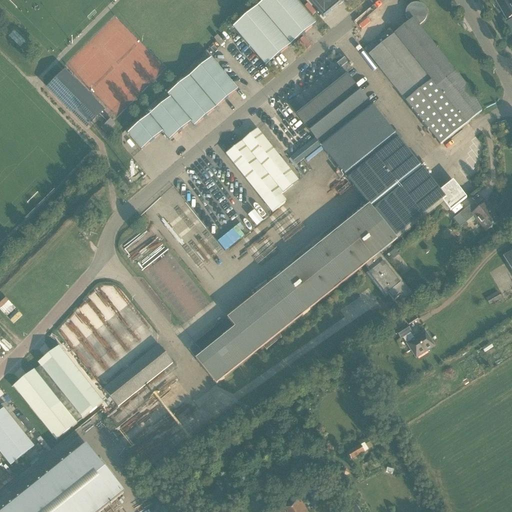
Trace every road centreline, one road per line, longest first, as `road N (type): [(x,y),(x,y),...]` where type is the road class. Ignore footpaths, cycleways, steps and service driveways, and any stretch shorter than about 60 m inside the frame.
road 1 (unclassified): [(0,371),(100,260),(113,222),(375,0)]
road 2 (unknown): [(143,198),(218,294),(233,295),(345,193)]
road 3 (unknown): [(338,30),(434,157),(489,120)]
